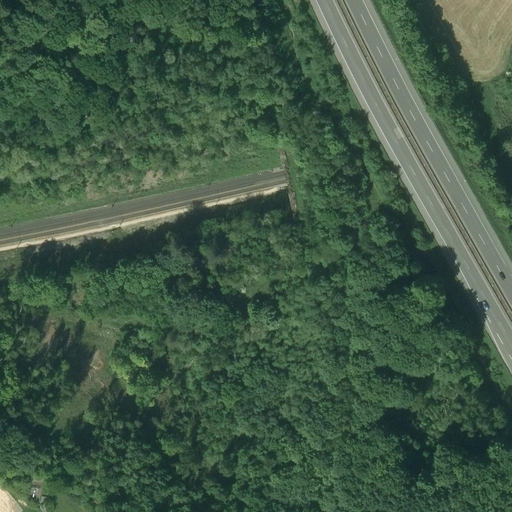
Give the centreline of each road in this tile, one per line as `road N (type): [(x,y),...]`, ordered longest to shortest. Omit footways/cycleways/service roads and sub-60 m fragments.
road 1 (motorway): [(328,0),(511,350)]
road 2 (track): [(464,322),(354,136),(290,0)]
road 3 (motorway): [(511,292),(353,0)]
